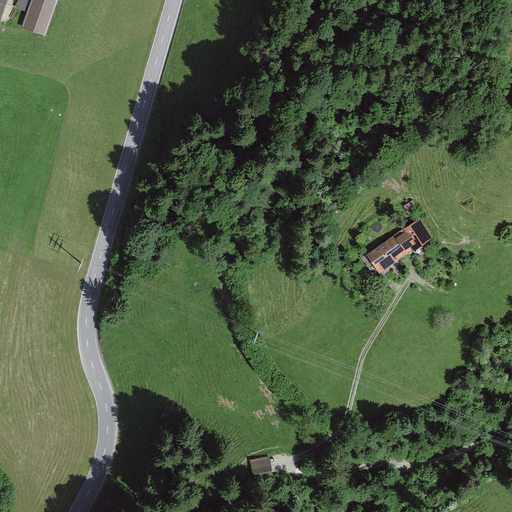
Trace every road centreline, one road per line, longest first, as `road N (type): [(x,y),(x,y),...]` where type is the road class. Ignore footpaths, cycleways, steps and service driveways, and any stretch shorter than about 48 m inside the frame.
road 1 (tertiary): [(173,0),(90,293),(87,344),(108,419),(98,473),(78,511)]
road 2 (track): [(408,276),(362,355),(344,431),(285,466),(327,480)]
road 3 (track): [(511,447),(493,442),(418,465),(357,467),(264,511)]
